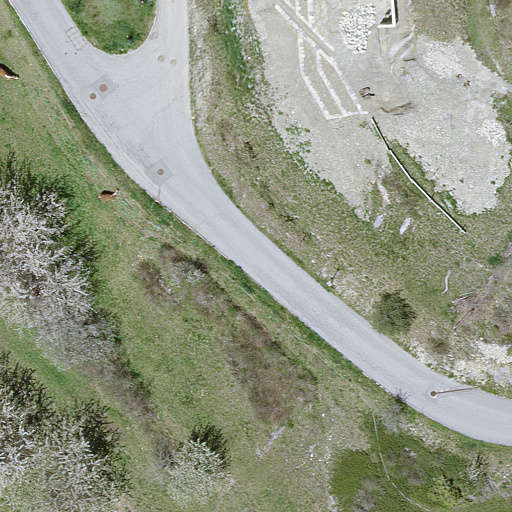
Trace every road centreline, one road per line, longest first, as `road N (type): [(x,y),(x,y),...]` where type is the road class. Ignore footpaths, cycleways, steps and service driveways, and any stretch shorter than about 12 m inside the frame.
road 1 (residential): [(126,143),(441,407),(511,428)]
road 2 (residential): [(28,0),(81,88),(126,143)]
road 3 (residential): [(177,0),(185,48),(126,143)]
